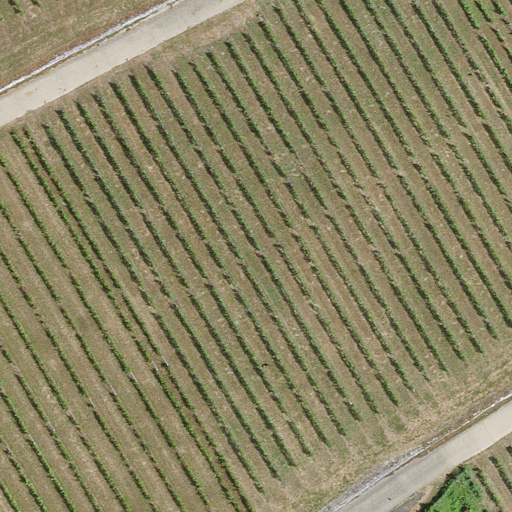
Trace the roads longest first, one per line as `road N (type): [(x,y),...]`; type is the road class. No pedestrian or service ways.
road 1 (track): [(0,114),(237,0)]
road 2 (track): [(376,511),(511,417)]
